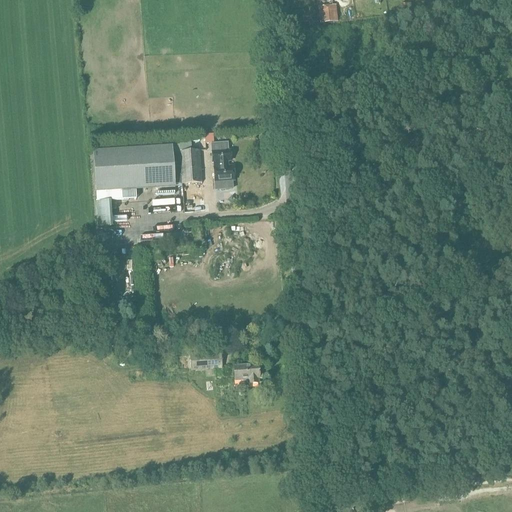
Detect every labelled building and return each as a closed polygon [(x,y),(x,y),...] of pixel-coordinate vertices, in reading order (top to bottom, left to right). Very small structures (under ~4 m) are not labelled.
[(336,5),(318,7),(320,22),(320,24),(338,22),(338,21),(336,5)] [(229,141),(209,142),(210,151),(208,151),(209,162),(215,161),(216,166),(211,166),(213,179),(232,178),(231,164),(227,164),(227,160),(230,160),(229,141)] [(251,174),(265,166),(254,145),(239,153),(251,174)] [(95,191),(175,185),(173,148),(93,153),(95,191)] [(182,183),(202,181),(200,151),(179,153),(182,183)] [(121,190),(122,199),(133,198),(133,189),(121,190)] [(94,201),(95,226),(109,226),(108,200),(94,201)] [(122,236),(123,242),(146,240),(145,234),(122,236)] [(223,264),(223,256),(211,257),(212,265),(223,264)] [(118,303),(117,311),(128,311),(129,303),(118,303)] [(190,371),(222,368),(220,351),(189,353),(190,371)] [(259,384),(258,379),(259,379),(258,365),(239,367),(239,368),(233,368),(235,381),(247,380),(248,385),(259,384)]
